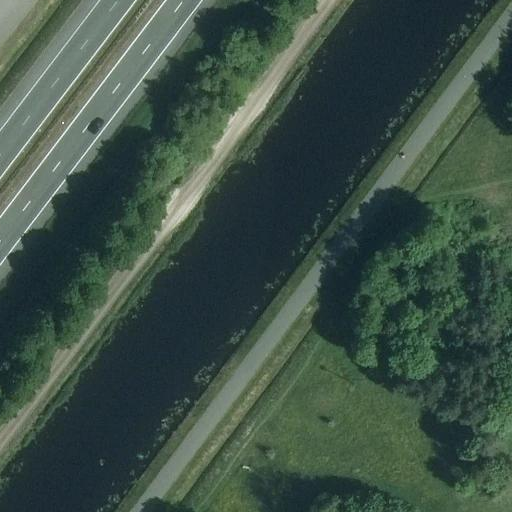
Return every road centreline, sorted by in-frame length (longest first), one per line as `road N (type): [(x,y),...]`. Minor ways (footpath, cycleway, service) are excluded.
road 1 (track): [(332,0),(0,443)]
road 2 (motorway): [(0,243),(185,0)]
road 3 (motorway): [(117,0),(0,153)]
